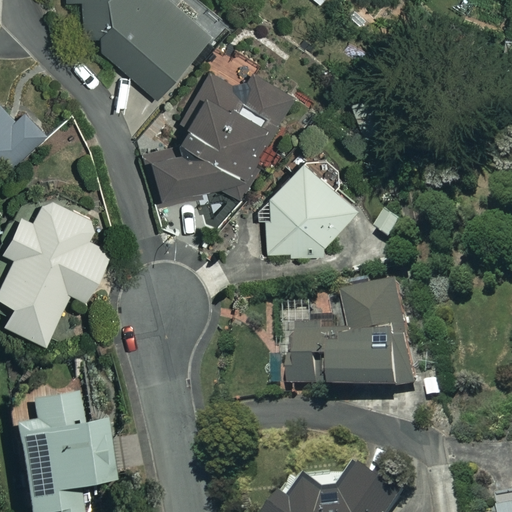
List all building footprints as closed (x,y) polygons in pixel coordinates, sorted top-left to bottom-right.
[(59,0),(152,99),(212,34),(173,0),(59,0)] [(140,152),(157,206),(221,187),(239,195),(285,86),(211,55),(174,142),(140,152)] [(12,122),(0,106),(0,173),(48,139),(26,111),(12,122)] [(353,202),(298,157),(254,211),(263,219),(266,252),(292,250),(292,254),(319,252),(320,242),(353,202)] [(69,289),(92,302),(112,254),(86,237),(94,222),(43,194),(30,218),(16,211),(0,239),(0,245),(11,252),(0,271),(0,292),(9,297),(0,312),(0,315),(42,338),(69,289)] [(410,387),(407,288),(349,290),(350,317),(310,319),(310,306),(279,307),(280,356),(290,356),(291,386),(327,385),(327,390),(410,387)] [(81,420),(76,388),(5,400),(23,511),(26,511),(47,509),(47,511),(83,511),(79,484),(112,478),(102,416),(81,420)] [(325,491),(310,479),(295,500),(284,496),(270,511),(416,511),(415,496),(362,464),(344,489),(325,491)] [(511,511),(511,498),(500,500),(501,511),(511,511)]
